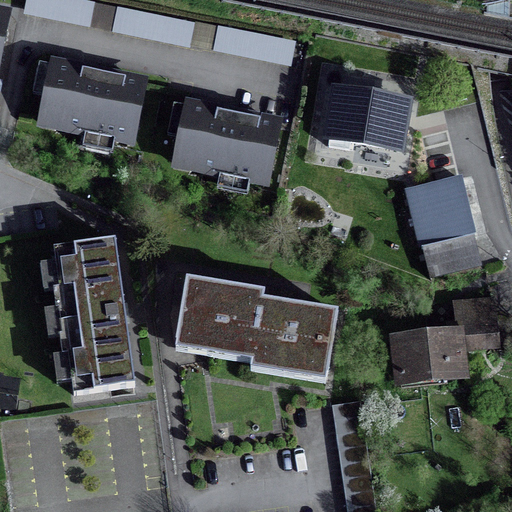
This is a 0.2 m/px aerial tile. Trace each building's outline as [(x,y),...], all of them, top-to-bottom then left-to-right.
[(106,4),(88,0),(29,0),(26,15),(100,31),(106,4)] [(191,22),(117,9),(112,36),(186,49),(191,22)] [(287,40),(217,27),(212,53),(283,65),(287,40)] [(92,76),(53,68),(41,127),(129,145),(141,86),(92,76)] [(404,106),(336,94),(327,149),(347,152),(348,144),(396,152),(404,106)] [(225,117),(187,109),(175,168),(264,186),(276,127),(225,117)] [(471,238),(472,238),(458,180),(406,193),(420,251),(421,251),(429,279),(477,267),(478,269),(479,269),(471,238)] [(122,306),(113,244),(52,252),(58,292),(52,293),(54,312),(57,312),(61,339),(58,339),(61,358),(67,357),(72,397),(133,389),(125,327),(123,327),(121,317),(120,306),(122,306)] [(262,296),(185,284),(175,346),(250,358),(249,366),(325,378),(335,316),(267,305),(261,304),(262,296)] [(493,323),(490,303),(453,307),(455,327),(454,328),(455,337),(395,343),(399,385),(461,378),(458,352),(497,348),(494,323),(493,323)] [(374,511),(359,404),(330,408),(345,511),(374,511)]
